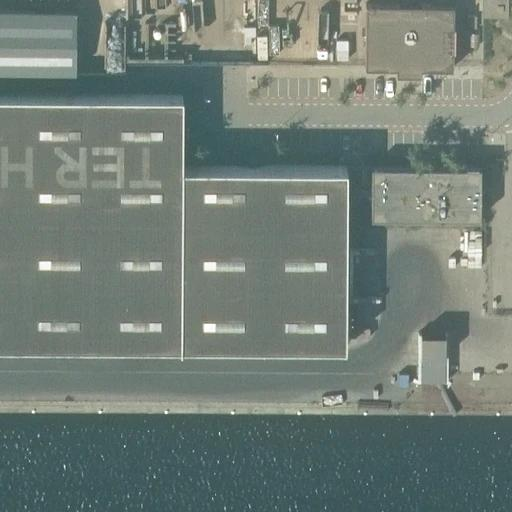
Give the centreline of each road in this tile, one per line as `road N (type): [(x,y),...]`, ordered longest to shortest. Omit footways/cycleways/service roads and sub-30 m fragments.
road 1 (unclassified): [(225,114),(511,109)]
road 2 (unknown): [(511,254),(363,283)]
